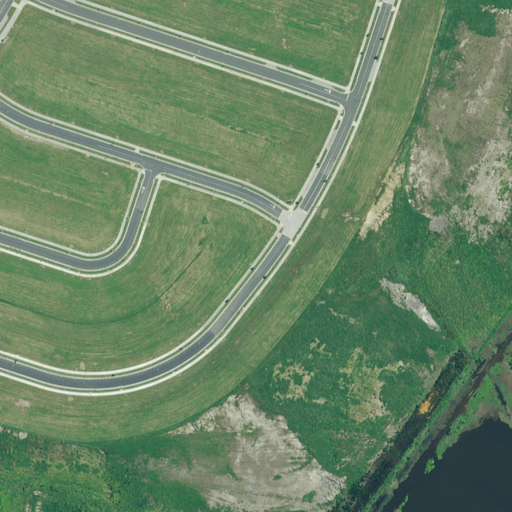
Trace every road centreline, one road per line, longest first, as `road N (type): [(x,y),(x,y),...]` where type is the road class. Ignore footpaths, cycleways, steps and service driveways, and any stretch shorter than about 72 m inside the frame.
road 1 (residential): [(294,224),(217,326),(173,363),(118,381),(69,383),(0,362)]
road 2 (residential): [(51,0),(354,103)]
road 3 (residential): [(154,163),(125,246),(112,260),(76,262),(0,237)]
road 4 (residential): [(0,106),(154,163)]
road 5 (residential): [(154,163),(248,195),(294,224)]
road 6 (residential): [(354,103),(294,224)]
